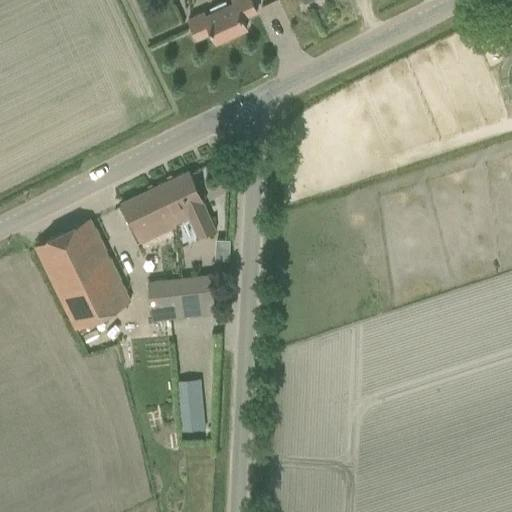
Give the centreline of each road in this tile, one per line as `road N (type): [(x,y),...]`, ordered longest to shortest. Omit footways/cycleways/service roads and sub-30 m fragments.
road 1 (unclassified): [(235,511),(251,160),(241,107)]
road 2 (tertiary): [(0,227),(241,107)]
road 3 (tertiary): [(241,107),(458,0)]
